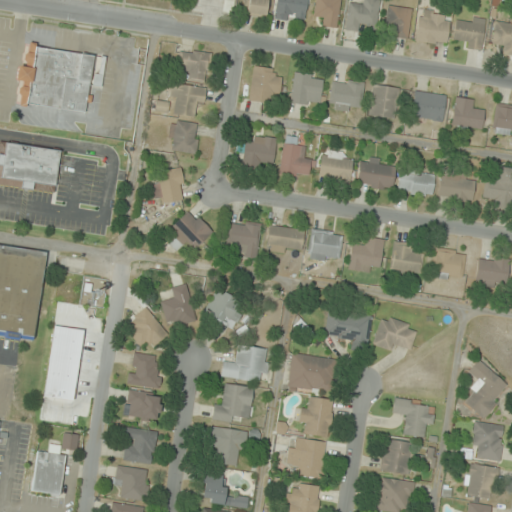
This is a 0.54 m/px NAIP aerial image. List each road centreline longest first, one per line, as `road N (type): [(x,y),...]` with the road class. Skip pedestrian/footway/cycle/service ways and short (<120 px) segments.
road 1 (residential): [(511,79),(0,0)]
road 2 (residential): [(511,234),(214,189)]
road 3 (residential): [(169,511),(190,361)]
road 4 (residential): [(214,189),(239,40)]
road 5 (residential): [(345,511),(364,387)]
